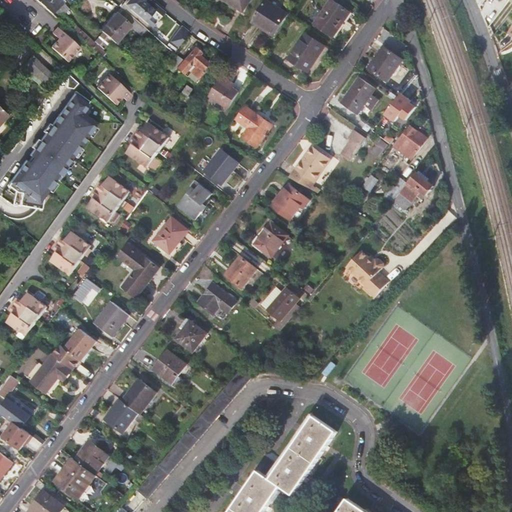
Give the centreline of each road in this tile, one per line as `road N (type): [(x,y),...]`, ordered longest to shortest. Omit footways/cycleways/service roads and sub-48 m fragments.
road 1 (residential): [(315,106),(3,511)]
road 2 (residential): [(150,511),(265,385),(325,392),(360,417),(370,485),(409,511)]
road 3 (residential): [(128,125),(0,294)]
road 4 (residential): [(163,0),(315,106)]
road 5 (residential): [(315,106),(392,3)]
